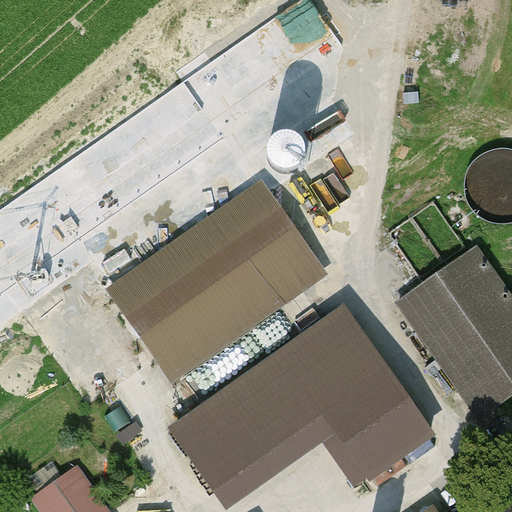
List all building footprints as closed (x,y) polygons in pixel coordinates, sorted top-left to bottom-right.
[(109,292),(174,388),(330,282),(265,186),(109,292)] [(511,287),(483,246),(401,303),(483,421),(511,401),(511,287)] [(167,436),(217,511),(242,511),(335,448),(372,497),(441,444),(347,313),(167,436)] [(104,511),(70,476),(31,503),(37,511),(104,511)] [(439,511),(437,511),(511,511),(511,503),(503,490),(470,511),(439,511)]
